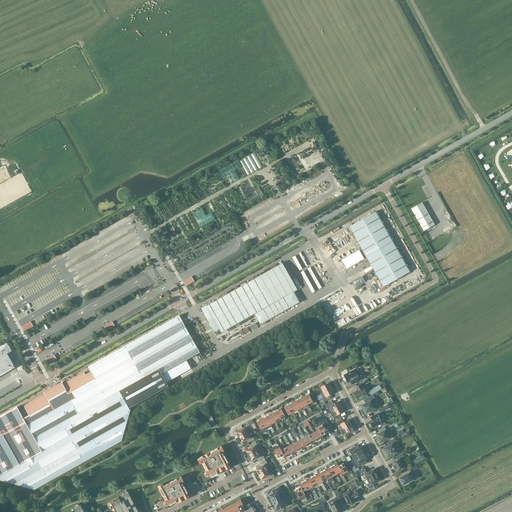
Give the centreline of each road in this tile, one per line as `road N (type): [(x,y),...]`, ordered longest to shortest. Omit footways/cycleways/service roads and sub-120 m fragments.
road 1 (tertiary): [(0,402),(384,185)]
road 2 (unclassified): [(384,185),(434,280),(344,333),(333,371)]
road 3 (residential): [(252,482),(224,429),(333,371)]
road 4 (unknown): [(321,177),(282,199),(337,285)]
road 5 (tertiary): [(384,185),(511,114)]
road 6 (residential): [(365,433),(256,491)]
